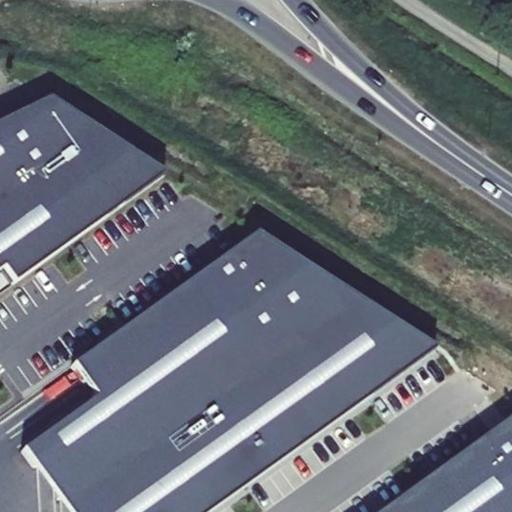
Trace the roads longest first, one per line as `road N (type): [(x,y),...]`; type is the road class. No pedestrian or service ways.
road 1 (primary): [(224,0),(428,141)]
road 2 (primary): [(428,141),(295,0)]
road 3 (track): [(411,0),(511,66)]
